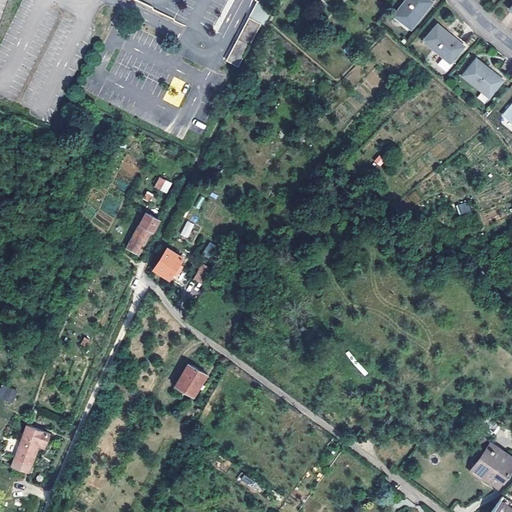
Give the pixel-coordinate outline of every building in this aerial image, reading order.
[(432,1),(430,0),(406,0),(394,16),(411,29),(432,1)] [(263,23),(252,17),(228,60),(239,66),(263,23)] [(457,40),(438,24),(424,41),(444,57),(439,62),(448,69),(452,64),(450,62),(467,43),(459,37),(457,40)] [(345,56),(349,51),(344,47),(340,52),(345,56)] [(352,64),(356,59),(349,51),(345,56),(352,64)] [(491,97),(506,77),(499,71),(496,74),(477,59),(463,76),(491,97)] [(86,166),(77,162),(74,170),(83,174),(86,166)] [(158,177),(154,188),(167,193),(172,182),(158,177)] [(143,199),(150,202),(154,194),(146,191),(143,199)] [(459,215),(471,211),(468,201),(456,205),(459,215)] [(160,219),(146,211),(127,246),(136,251),(149,228),(154,230),(160,219)] [(187,220),(180,234),(188,238),(195,224),(187,220)] [(208,259),(217,246),(210,242),(201,254),(208,259)] [(232,252),(242,259),(246,252),(236,246),(232,252)] [(183,257),(167,247),(157,270),(170,278),(183,257)] [(203,291),(212,274),(200,267),(191,284),(203,291)] [(209,374),(189,363),(177,385),(187,391),(196,396),(209,374)] [(0,385),(0,398),(14,402),(17,390),(0,385)] [(187,391),(177,385),(170,396),(180,402),(187,391)] [(26,424),(11,466),(30,473),(39,447),(45,449),(51,432),(26,424)] [(487,441),(485,445),(498,453),(500,450),(487,441)] [(498,453),(485,445),(479,455),(481,457),(475,465),(485,472),(483,476),(485,477),(498,486),(511,463),(511,457),(500,450),(498,453)] [(482,478),(483,476),(485,472),(475,465),(481,457),(479,455),(469,470),(482,478)] [(500,499),(511,507),(511,501),(503,495),(500,499)] [(511,511),(511,507),(500,499),(491,511),(511,511)]
